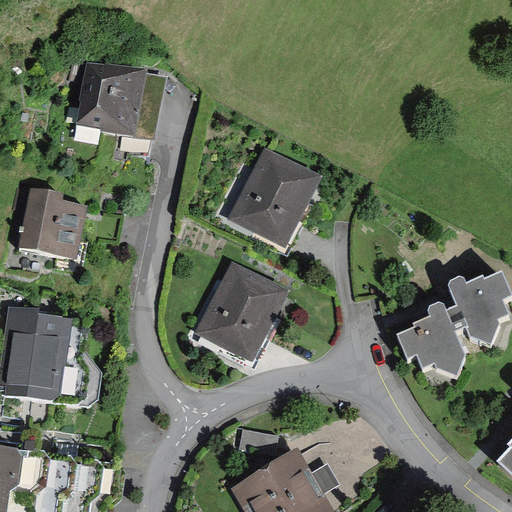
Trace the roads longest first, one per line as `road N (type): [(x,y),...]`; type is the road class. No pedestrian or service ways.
road 1 (residential): [(180,92),(144,328),(149,356),(191,419)]
road 2 (residential): [(486,511),(452,489),(360,382)]
road 3 (residential): [(360,382),(288,380),(238,391),(191,419)]
road 4 (residential): [(339,228),(360,382)]
